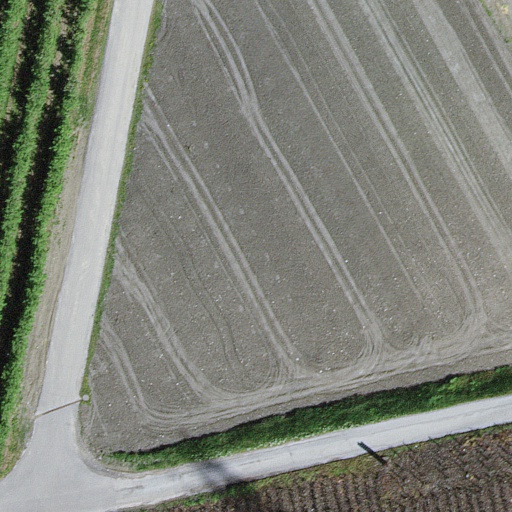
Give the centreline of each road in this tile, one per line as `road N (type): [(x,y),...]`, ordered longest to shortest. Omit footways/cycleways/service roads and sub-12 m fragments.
road 1 (unclassified): [(143,0),(41,511)]
road 2 (unclassified): [(55,511),(511,414)]
